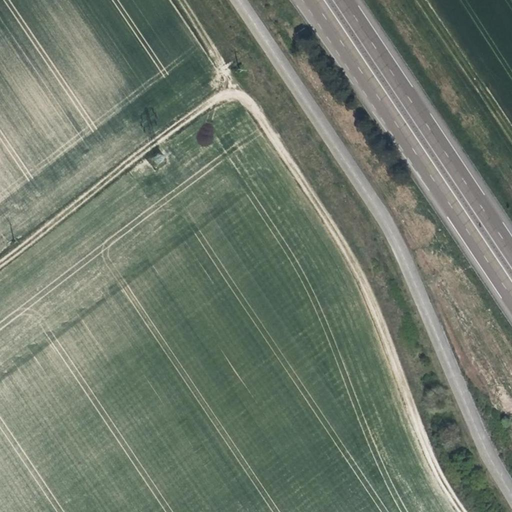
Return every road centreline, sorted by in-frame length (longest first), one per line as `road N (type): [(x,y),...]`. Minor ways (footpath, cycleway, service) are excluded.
road 1 (track): [(435,511),(358,287),(174,0)]
road 2 (motorway): [(511,249),(345,0)]
road 3 (track): [(234,89),(0,266)]
road 4 (motorway): [(387,109),(511,296)]
road 5 (motorway): [(302,0),(387,109)]
road 6 (motorway): [(314,0),(387,109)]
